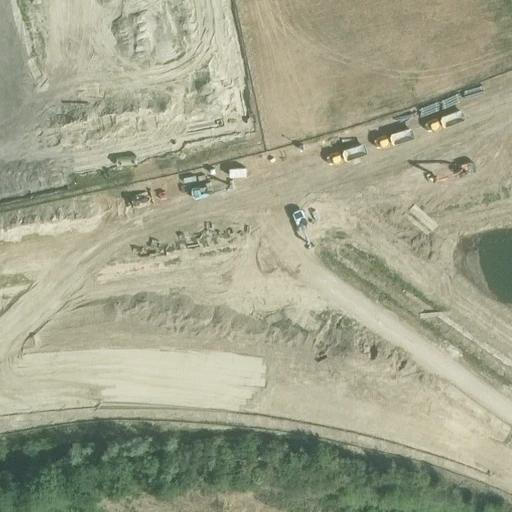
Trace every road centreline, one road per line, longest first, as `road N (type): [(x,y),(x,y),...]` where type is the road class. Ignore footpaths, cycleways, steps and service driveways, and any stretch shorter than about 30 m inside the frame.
road 1 (unclassified): [(445,415),(342,381),(180,356),(98,353),(0,370)]
road 2 (unknown): [(511,178),(407,203),(276,252),(249,271),(218,314),(207,381)]
road 3 (unclassified): [(511,271),(445,415)]
road 4 (track): [(0,416),(121,376)]
